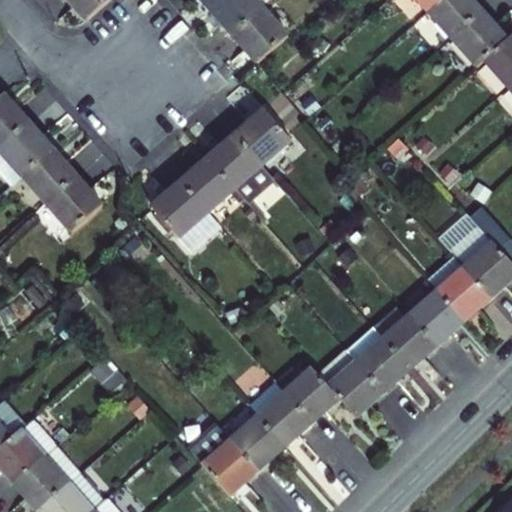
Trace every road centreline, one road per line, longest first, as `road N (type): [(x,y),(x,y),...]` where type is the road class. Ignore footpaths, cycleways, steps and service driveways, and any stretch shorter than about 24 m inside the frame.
road 1 (residential): [(0,0),(67,67),(156,83)]
road 2 (tertiary): [(380,511),(511,382)]
